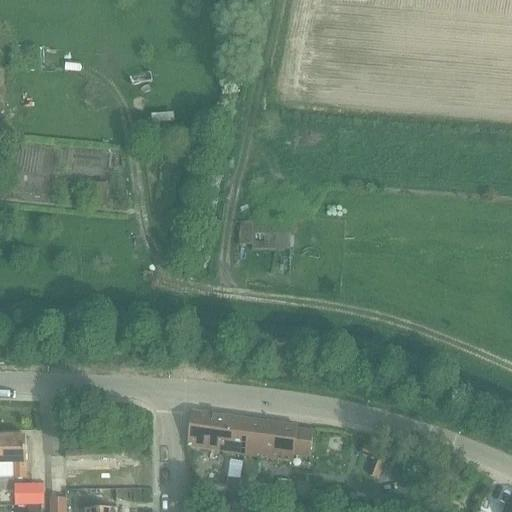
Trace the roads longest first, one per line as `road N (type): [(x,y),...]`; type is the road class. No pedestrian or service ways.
road 1 (track): [(511,368),(351,310),(182,286),(149,245),(123,106),(110,88),(75,68)]
road 2 (residential): [(511,472),(387,426),(172,393)]
road 3 (track): [(276,0),(216,292)]
road 4 (track): [(182,286),(0,278)]
road 5 (residential): [(172,393),(0,384)]
